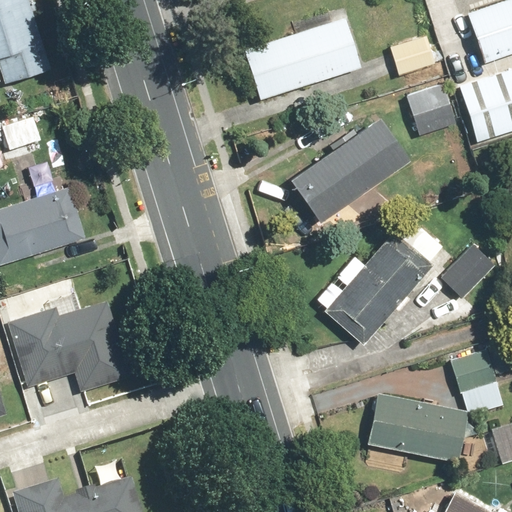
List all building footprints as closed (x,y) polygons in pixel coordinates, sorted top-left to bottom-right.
[(0,0),(0,53),(37,42),(23,0),(0,0)] [(511,0),(496,0),(458,13),(476,64),(511,51),(511,0)] [(342,16),(233,49),(250,102),(358,69),(342,16)] [(434,64),(425,37),(385,50),(393,77),(434,64)] [(511,65),(452,84),(471,143),(511,129),(511,65)] [(439,85),(402,95),(413,138),(451,127),(439,85)] [(0,122),(0,147),(3,147),(7,162),(44,153),(35,114),(0,122)] [(373,118),(280,183),(310,226),(403,161),(373,118)] [(60,179),(0,198),(0,266),(80,241),(60,179)] [(511,181),(494,184),(502,231),(511,229),(511,181)] [(387,231),(314,312),(353,347),(426,267),(387,231)] [(106,294),(0,326),(0,338),(17,393),(69,377),(76,398),(133,381),(106,294)] [(480,349),(444,362),(463,418),(500,406),(480,349)] [(359,394),(350,448),(445,464),(454,410),(359,394)] [(511,459),(511,421),(486,430),(496,465),(511,459)] [(61,480),(5,497),(9,511),(139,511),(130,479),(66,498),(61,480)] [(484,511),(433,484),(416,511),(484,511)]
